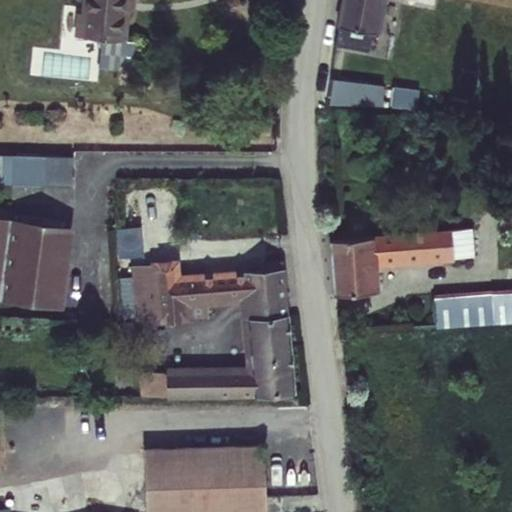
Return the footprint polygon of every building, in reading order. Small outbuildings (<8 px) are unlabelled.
[(129,46),(133,0),(90,0),(89,17),(83,17),(80,41),(129,46)] [(386,0),(341,0),(337,24),(339,25),(336,44),(369,51),(373,30),(380,33),(386,0)] [(384,84),(333,78),(328,105),(383,108),(384,84)] [(419,88),(393,86),(391,108),(418,110),(419,88)] [(72,155),(0,154),(0,183),(72,185),(72,155)] [(73,226),(0,215),(0,298),(63,307),(73,226)] [(118,258),(144,255),(141,226),(116,228),(118,258)] [(472,227),(452,230),(454,257),(474,255),(472,227)] [(452,230),(452,228),(375,233),(375,235),(330,239),(334,293),(380,290),(378,267),(455,260),(454,257),(452,230)] [(241,319),(289,313),(285,267),(243,270),(243,273),(236,273),(236,268),(182,273),(180,258),(152,261),(151,264),(131,265),(131,276),(135,319),(134,322),(155,321),(155,323),(193,320),(193,318),(208,317),(208,306),(239,303),(241,319)] [(135,319),(131,276),(119,277),(123,320),(135,319)] [(511,288),(433,294),(436,329),(511,323),(511,288)] [(296,393),(289,313),(241,319),(244,365),(166,366),(166,371),(140,372),(141,396),(167,395),(167,398),(255,397),(259,395),(296,393)] [(146,511),(266,511),(264,445),(144,449),(146,511)]
